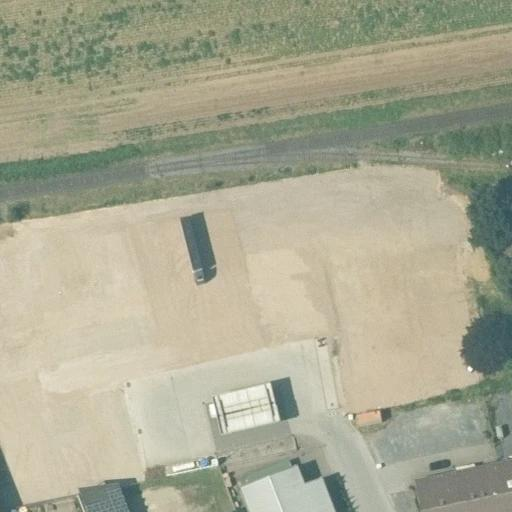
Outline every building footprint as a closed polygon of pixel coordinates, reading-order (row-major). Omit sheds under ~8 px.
[(233,211),(120,231),(142,351),(37,369),(42,396),(259,358),(233,211)] [(262,238),(273,264),(299,253),(288,227),(262,238)] [(48,300),(49,314),(96,311),(96,298),(48,300)] [(269,389),(212,403),(222,443),(279,429),(269,389)] [(511,511),(511,469),(415,489),(420,511),(511,511)] [(298,473),(240,495),(246,511),(330,511),(320,485),(305,490),(298,473)] [(84,511),(126,511),(118,491),(80,499),(84,511)]
